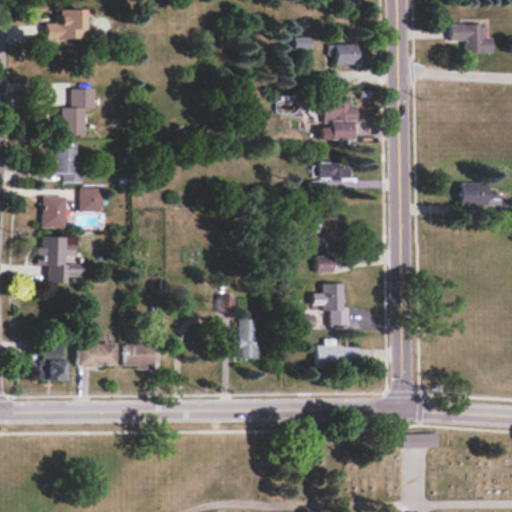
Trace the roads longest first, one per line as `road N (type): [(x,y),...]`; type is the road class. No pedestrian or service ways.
road 1 (tertiary): [(0,410),(511,410)]
road 2 (tertiary): [(392,0),(400,404)]
